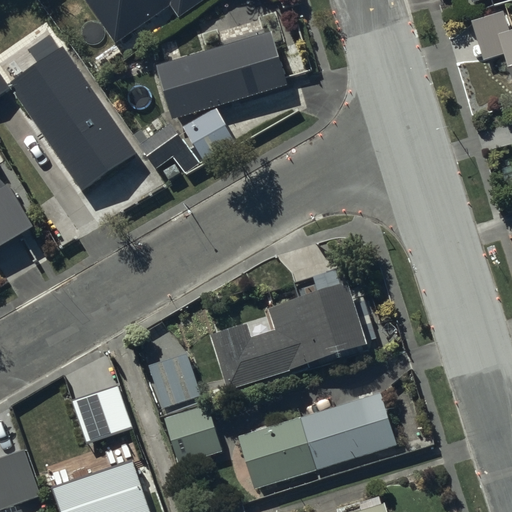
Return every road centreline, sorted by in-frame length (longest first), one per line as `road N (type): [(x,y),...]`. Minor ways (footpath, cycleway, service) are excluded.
road 1 (residential): [(0,361),(404,126)]
road 2 (residential): [(404,126),(511,481)]
road 3 (residential): [(356,0),(404,126)]
